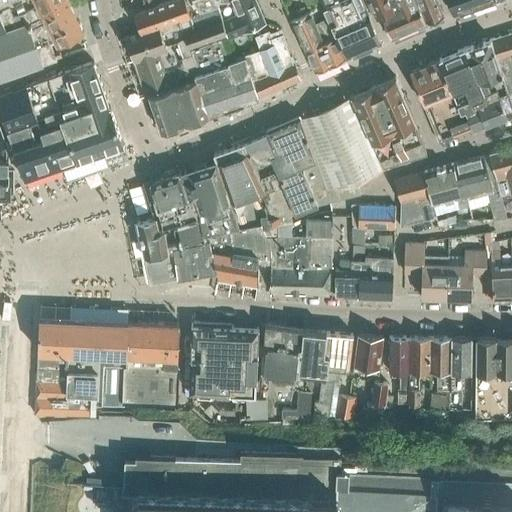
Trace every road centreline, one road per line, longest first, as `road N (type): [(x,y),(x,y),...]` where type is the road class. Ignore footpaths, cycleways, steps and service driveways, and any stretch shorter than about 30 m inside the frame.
road 1 (residential): [(511,15),(152,157)]
road 2 (residential): [(143,302),(511,315)]
road 3 (residential): [(9,511),(9,308)]
road 4 (residential): [(100,0),(152,157)]
